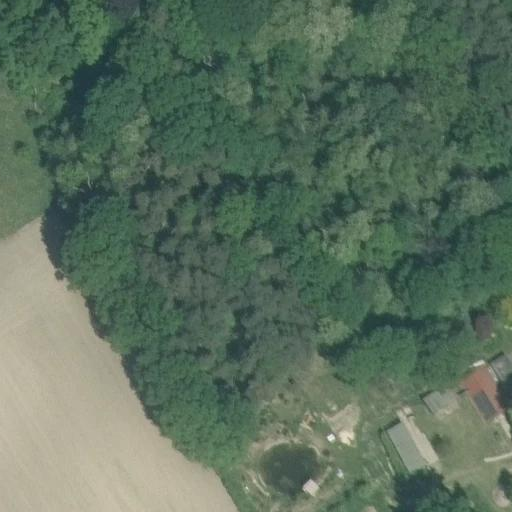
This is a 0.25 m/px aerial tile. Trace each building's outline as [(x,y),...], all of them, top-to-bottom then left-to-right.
[(38,90),(46,103),(63,92),(55,80),(38,90)] [(511,368),(505,355),(490,364),(507,392),(511,388),(511,368)] [(488,424),(509,411),(483,364),(461,375),(488,424)] [(431,416),(455,400),(446,387),(423,403),(431,416)] [(425,469),(402,426),(388,434),(412,476),(425,469)]
